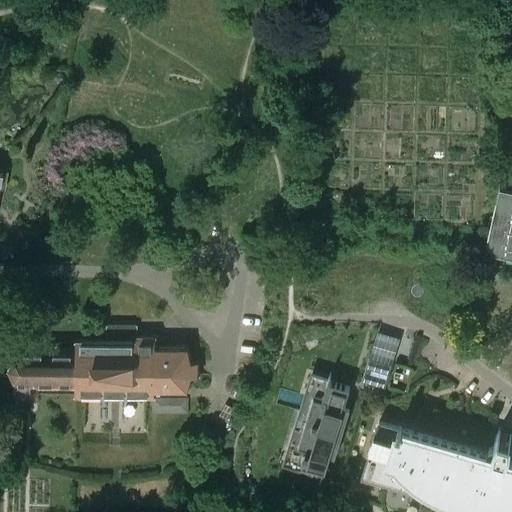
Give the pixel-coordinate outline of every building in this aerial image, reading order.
[(511,257),(511,191),(499,188),(485,251),(511,257)] [(105,340),(95,340),(75,340),(75,351),(56,351),(56,345),(45,345),(45,351),(14,350),(14,394),(29,394),(30,383),(54,383),(54,394),(154,395),(154,393),(154,389),(187,390),(191,375),(198,375),(198,361),(191,360),(187,346),(155,346),(155,336),(137,336),(137,322),(105,321),(105,340)] [(371,358),(363,382),(386,389),(393,366),(371,358)] [(309,395),(293,444),(306,448),(304,453),(302,453),(301,456),(303,457),(301,464),(321,471),(319,479),(320,479),(349,387),(328,381),(331,373),(329,372),(321,399),(309,395)] [(154,393),(154,395),(153,398),(152,398),(152,412),(187,412),(187,398),(159,397),(159,393),(154,393)] [(378,421),(363,471),(471,504),(470,508),(483,511),(491,511),(491,510),(497,511),(511,511),(511,461),(506,460),(508,455),(505,450),(510,441),(510,431),(498,428),(494,437),(493,446),(488,447),(486,454),(401,428),(401,426),(397,425),(397,427),(378,421)]
